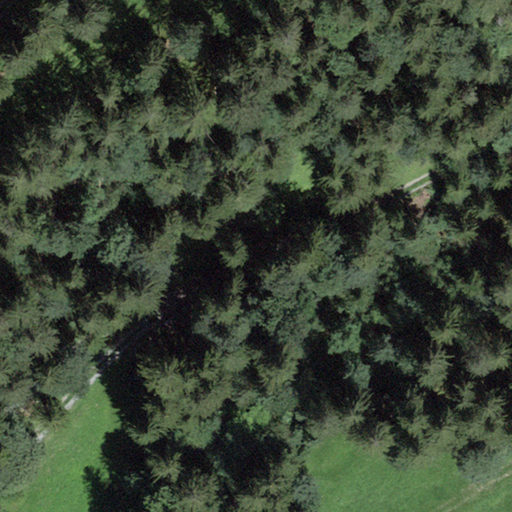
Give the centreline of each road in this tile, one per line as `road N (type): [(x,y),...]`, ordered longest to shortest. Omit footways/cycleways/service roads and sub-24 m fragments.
road 1 (track): [(511,137),(391,197),(287,235),(158,316)]
road 2 (track): [(158,316),(97,369),(0,493)]
road 3 (track): [(0,410),(113,325),(158,316)]
